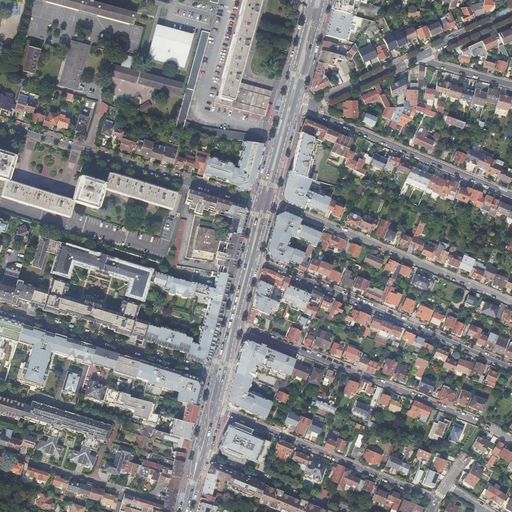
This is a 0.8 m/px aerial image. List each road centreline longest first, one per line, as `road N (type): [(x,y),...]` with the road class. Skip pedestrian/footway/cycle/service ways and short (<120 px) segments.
road 1 (residential): [(250,258),(511,368)]
road 2 (residential): [(0,124),(264,201)]
road 3 (residential): [(233,322),(475,420)]
road 4 (residential): [(438,500),(215,409)]
road 5 (residential): [(216,374),(0,308)]
road 6 (residential): [(310,105),(511,195)]
road 7 (residential): [(511,302),(320,222)]
road 8 (residential): [(205,451),(352,511)]
road 9 (residential): [(93,481),(114,422),(37,397),(27,404)]
